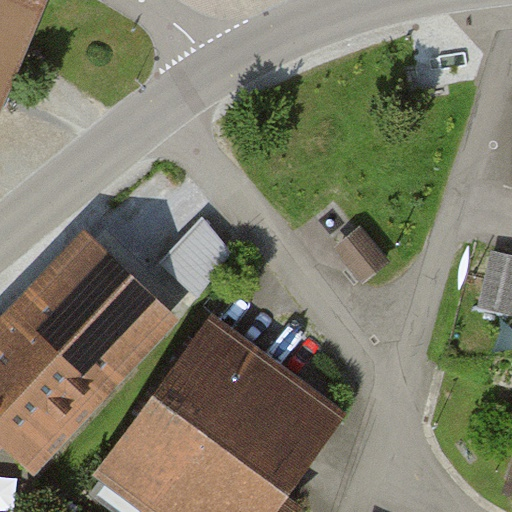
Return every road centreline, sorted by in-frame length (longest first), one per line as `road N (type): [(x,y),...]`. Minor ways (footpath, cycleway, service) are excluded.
road 1 (tertiary): [(217,71),(0,241)]
road 2 (tertiary): [(387,0),(276,39),(217,71)]
